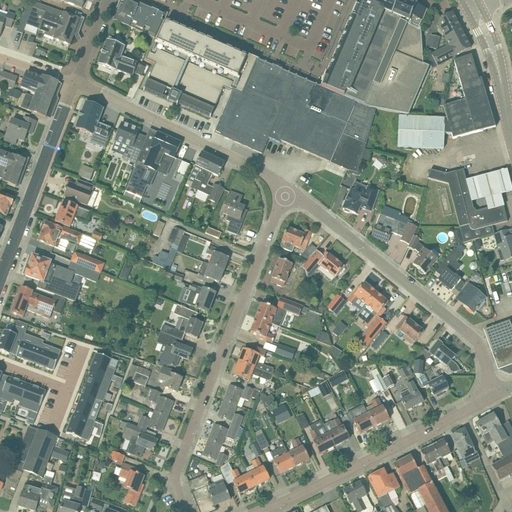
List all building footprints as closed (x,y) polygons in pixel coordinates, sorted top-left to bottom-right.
[(58,0),(82,8),(84,0),(58,0)] [(124,0),(123,1),(114,21),(155,39),(162,21),(163,18),(162,14),(130,0),(124,0)] [(321,87),(356,102),(371,109),(408,116),(429,67),(422,64),(420,31),(418,30),(426,10),(419,7),(416,6),(416,5),(403,0),(358,0),(356,5),(357,5),(352,17),(351,17),(346,31),(344,34),(328,72),(327,72),(321,87)] [(34,3),(30,15),(75,32),(80,19),(63,13),(34,3)] [(0,17),(0,37),(4,26),(11,29),(15,15),(8,13),(6,20),(0,17)] [(24,13),(20,23),(26,25),(30,15),(24,13)] [(445,38),(461,29),(452,13),(441,18),(438,25),(445,38)] [(75,32),(30,15),(26,25),(54,36),(53,39),(70,45),(75,32)] [(216,21),(239,31),(242,25),(219,15),(216,21)] [(155,39),(145,60),(155,64),(148,81),(161,87),(156,97),(168,102),(177,105),(176,106),(177,107),(177,106),(178,104),(210,118),(224,88),(232,92),(233,91),(242,95),(258,59),(248,55),(247,57),(234,51),(206,39),(163,20),(162,21),(155,39)] [(271,47),(275,35),(253,27),(249,39),(271,47)] [(471,48),(461,29),(445,38),(448,44),(446,45),(447,47),(431,55),(438,67),(456,58),(455,56),(471,48)] [(429,49),(436,50),(439,38),(433,36),(429,49)] [(29,53),(45,59),(49,46),(40,42),(38,46),(33,44),(34,41),(23,37),(19,48),(29,52),(29,53)] [(125,47),(107,40),(98,64),(116,71),(133,77),(134,74),(141,76),(145,67),(137,64),(138,64),(121,57),(125,47)] [(471,55),(453,61),(463,93),(463,94),(470,92),(467,84),(481,79),(479,80),(471,56),(471,55)] [(232,92),(214,134),(262,154),(269,138),(292,85),(290,73),(258,59),(242,95),(233,91),(232,92)] [(0,77),(0,84),(14,89),(18,78),(2,72),(0,77)] [(42,95),(52,99),(58,83),(43,77),(42,78),(27,72),(21,87),(30,90),(30,89),(38,92),(37,93),(42,95)] [(292,85),(269,138),(279,142),(279,141),(349,171),(358,173),(376,111),(371,109),(356,102),(321,87),(317,85),(290,73),(292,85)] [(446,119),(399,116),(397,148),(443,150),(444,134),(451,134),(453,140),(475,133),(475,134),(495,128),(481,79),(467,84),(470,92),(463,94),(465,100),(465,101),(443,107),(446,119)] [(463,93),(457,95),(458,102),(459,102),(465,100),(463,94),(463,93)] [(434,105),(443,107),(445,95),(436,94),(434,105)] [(54,100),(52,99),(42,95),(40,100),(26,95),(21,109),(47,118),(54,100)] [(90,143),(105,148),(113,129),(98,122),(103,110),(85,103),(75,129),(93,135),(90,143)] [(36,122),(26,118),(25,118),(22,124),(12,120),(4,141),(15,145),(17,139),(24,142),(28,132),(31,134),(36,122)] [(124,159),(136,164),(142,148),(134,145),(140,130),(139,130),(122,124),(122,123),(115,141),(115,142),(115,141),(128,146),(123,159),(124,159)] [(153,134),(148,132),(142,148),(136,164),(126,191),(141,198),(142,198),(147,186),(138,182),(145,167),(165,176),(173,159),(174,159),(181,143),(158,133),(157,134),(153,134)] [(26,161),(16,157),(13,156),(12,157),(0,152),(0,178),(4,180),(3,183),(15,187),(26,161)] [(213,158),(201,153),(195,166),(201,168),(195,180),(196,181),(194,185),(199,187),(213,158)] [(224,164),(213,158),(199,187),(197,191),(198,192),(208,196),(206,201),(217,205),(224,190),(214,185),(212,188),(207,185),(212,174),(218,177),(224,164)] [(373,165),(380,171),(384,165),(377,160),(373,165)] [(494,235),(495,235),(492,226),(507,222),(501,195),(505,194),(511,191),(511,190),(507,170),(499,172),(466,181),(463,170),(446,175),(430,170),(428,179),(448,184),(464,243),(494,235)] [(80,171),(78,176),(90,181),(92,175),(80,171)] [(75,185),(70,183),(69,185),(68,185),(67,185),(66,185),(66,186),(65,187),(65,188),(65,189),(66,190),(67,190),(67,191),(65,197),(87,206),(90,199),(92,200),(95,193),(92,192),(94,186),(77,180),(75,185)] [(360,207),(371,212),(378,192),(368,187),(365,195),(351,190),(343,208),(357,215),(360,207)] [(141,198),(126,191),(123,198),(138,205),(141,198)] [(14,198),(0,192),(0,214),(6,217),(10,206),(11,206),(14,198)] [(242,197),(230,193),(222,213),(228,215),(226,221),(230,223),(227,231),(237,236),(246,215),(242,213),(244,208),(238,206),(242,197)] [(90,212),(72,205),(63,202),(55,222),(70,228),(74,218),(86,223),(90,212)] [(410,244),(414,236),(418,228),(407,223),(406,225),(394,220),(394,221),(386,218),(387,217),(381,215),(376,226),(376,225),(371,238),(387,244),(391,233),(402,237),(400,241),(410,244)] [(153,235),(159,238),(165,224),(159,222),(153,235)] [(46,223),(39,241),(65,252),(69,240),(78,244),(80,240),(95,246),(96,242),(62,228),(62,229),(46,223)] [(172,230),(169,237),(175,240),(179,230),(175,228),(172,230)] [(304,250),(307,242),(311,233),(305,230),(303,235),(287,228),(282,241),(285,243),(283,249),(292,253),(294,246),(300,249),(300,248),(304,250)] [(175,240),(173,244),(179,246),(180,244),(185,232),(179,230),(175,240)] [(507,231),(495,235),(494,235),(498,248),(500,247),(502,253),(498,254),(501,262),(504,260),(504,261),(511,258),(511,237),(511,236),(509,237),(507,231)] [(100,242),(103,235),(95,232),(92,238),(100,242)] [(414,236),(410,244),(408,247),(414,250),(419,254),(416,257),(418,258),(413,265),(425,275),(438,260),(418,243),(420,240),(414,236)] [(164,267),(163,269),(168,271),(169,271),(177,252),(179,246),(173,244),(169,255),(164,267)] [(179,246),(177,252),(182,254),(185,246),(180,244),(179,246)] [(209,265),(224,271),(229,258),(224,256),(225,253),(209,247),(206,253),(213,256),(209,265)] [(455,249),(437,270),(442,274),(437,280),(451,292),(460,281),(454,275),(458,270),(451,264),(454,260),(456,262),(462,255),(455,249)] [(316,251),(314,253),(308,261),(307,262),(302,268),(305,270),(308,281),(321,266),(335,278),(344,267),(325,252),(322,256),(316,251)] [(152,263),(164,267),(169,255),(161,252),(159,258),(154,256),(152,263)] [(83,256),(74,253),(71,262),(101,274),(105,264),(83,255),(83,256)] [(26,275),(26,276),(40,281),(37,289),(76,302),(81,287),(70,284),(74,273),(50,264),(51,262),(33,256),(32,257),(30,256),(24,274),(26,275)] [(292,265),(288,263),(279,260),(270,282),(283,287),(292,265)] [(224,271),(209,265),(203,263),(197,279),(213,285),(214,281),(219,283),(224,271)] [(120,279),(128,281),(130,268),(123,266),(120,279)] [(95,279),(97,273),(86,268),(83,274),(95,279)] [(169,271),(168,271),(166,277),(181,282),(183,277),(169,271)] [(215,294),(206,290),(191,284),(189,290),(191,291),(186,304),(195,308),(208,313),(215,294)] [(366,305),(376,293),(364,284),(360,289),(358,287),(347,301),(353,305),(358,299),(366,305)] [(478,309),(478,308),(485,299),(468,284),(457,297),(465,303),(464,305),(474,313),(476,310),(477,311),(478,309)] [(21,288),(12,313),(23,318),(26,310),(50,319),(53,312),(60,314),(66,300),(54,296),(52,301),(32,294),(33,292),(21,288)] [(388,303),(376,293),(366,305),(375,312),(364,325),(370,329),(386,310),(384,308),(388,303)] [(336,296),(327,308),(337,316),(344,306),(342,304),(341,303),(344,300),(337,295),(336,296)] [(271,324),(280,328),(286,312),(299,316),(303,306),(281,298),(277,308),(269,305),(268,307),(261,304),(256,318),(271,324)] [(172,329),(170,336),(182,341),(185,335),(197,340),(203,324),(195,321),(198,314),(177,305),(177,306),(174,313),(173,315),(184,319),(178,332),(172,329)] [(396,328),(415,343),(424,332),(405,317),(396,328)] [(271,324),(256,318),(250,333),(257,335),(256,337),(272,343),(274,338),(267,335),(271,324)] [(511,320),(484,331),(498,370),(509,375),(511,373),(511,320)] [(21,323),(19,328),(26,331),(28,325),(21,323)] [(5,332),(0,344),(0,352),(10,356),(12,348),(19,351),(25,335),(26,331),(14,327),(11,334),(5,332)] [(337,327),(332,332),(339,338),(343,332),(337,327)] [(161,353),(156,365),(168,370),(170,366),(176,368),(180,357),(189,361),(193,351),(180,346),(182,341),(170,336),(160,332),(160,334),(159,337),(156,343),(162,346),(159,353),(161,353)] [(328,335),(320,332),(317,341),(332,347),(328,335)] [(382,332),(371,346),(376,350),(387,336),(382,332)] [(19,351),(16,357),(35,364),(42,345),(43,342),(25,335),(19,351)] [(42,345),(35,364),(54,371),(61,352),(42,345)] [(295,352),(278,345),(275,353),(292,360),(295,352)] [(244,350),(239,362),(271,375),(273,370),(258,364),(261,357),(264,358),(267,352),(253,346),(250,352),(244,350)] [(330,353),(338,358),(342,352),(334,347),(330,353)] [(428,352),(441,363),(440,364),(436,366),(437,369),(440,367),(443,368),(447,376),(452,374),(462,371),(461,371),(460,371),(458,367),(455,364),(451,361),(455,357),(442,347),(438,352),(432,347),(428,352)] [(96,354),(89,373),(90,373),(111,381),(115,371),(108,368),(111,360),(96,354)] [(415,361),(414,375),(422,375),(423,362),(415,361)] [(271,375),(239,362),(234,375),(249,381),(251,375),(268,382),(271,375)] [(132,365),(125,380),(145,387),(151,372),(132,365)] [(436,366),(432,368),(438,380),(428,385),(434,397),(436,396),(437,398),(444,394),(442,392),(448,389),(443,378),(447,376),(443,368),(440,367),(437,369),(436,366)] [(402,380),(410,377),(405,368),(398,372),(402,380)] [(163,369),(159,380),(166,383),(164,388),(177,393),(182,379),(170,374),(171,372),(163,369)] [(90,373),(82,394),(96,399),(103,402),(111,381),(90,373)] [(390,375),(382,379),(388,390),(395,386),(390,375)] [(337,376),(328,381),(332,388),(341,384),(337,376)] [(374,379),(382,393),(388,390),(382,379),(380,376),(374,379)] [(6,384),(0,400),(13,404),(14,401),(20,403),(27,385),(9,378),(6,384)] [(406,386),(408,390),(400,394),(403,401),(401,402),(406,411),(423,402),(418,392),(418,393),(412,383),(406,386)] [(325,384),(318,388),(321,393),(323,398),(330,394),(325,384)] [(20,403),(19,407),(37,414),(46,392),(27,385),(20,403)] [(243,391),(230,386),(224,401),(237,406),(242,408),(245,400),(250,402),(251,398),(255,399),(257,393),(254,391),(254,390),(246,387),(244,392),(243,391)] [(154,413),(167,417),(173,403),(160,398),(160,399),(158,398),(159,394),(151,391),(148,401),(157,404),(154,413)] [(82,394),(74,415),(88,420),(96,399),(82,394)] [(277,405),(272,395),(267,398),(265,395),(260,397),(266,410),(277,405)] [(376,411),(368,415),(375,427),(389,419),(383,407),(382,408),(378,399),(371,402),(376,411)] [(231,427),(239,429),(243,419),(233,415),(237,406),(224,401),(218,416),(233,422),(231,427)] [(284,405),(271,412),(275,418),(287,412),(284,405)] [(363,405),(346,414),(351,424),(354,423),(360,434),(375,427),(368,415),(363,405)] [(141,417),(137,428),(146,431),(148,426),(149,427),(149,428),(161,432),(167,417),(154,413),(151,421),(141,417)] [(73,415),(66,433),(88,442),(95,423),(88,420),(74,415),(73,415)] [(493,415),(475,424),(482,437),(484,436),(488,442),(493,439),(496,446),(507,440),(500,427),(493,415)] [(309,427),(304,416),(296,420),(301,431),(309,427)] [(27,417),(26,421),(28,421),(27,424),(33,426),(35,420),(27,417)] [(331,423),(324,426),(329,434),(328,435),(335,447),(349,440),(343,427),(342,428),(338,419),(331,423)] [(95,423),(93,428),(98,430),(102,432),(103,426),(95,423)] [(507,440),(496,446),(503,459),(491,466),(500,482),(511,474),(511,430),(508,423),(500,427),(507,440)] [(137,428),(128,424),(123,435),(131,438),(126,453),(136,457),(136,458),(138,458),(141,459),(145,448),(154,452),(158,441),(144,436),(146,431),(137,428)] [(243,431),(239,429),(231,427),(229,431),(214,426),(209,440),(222,446),(225,438),(234,441),(236,437),(240,439),(243,431)] [(324,426),(310,433),(314,442),(320,455),(335,447),(328,435),(329,434),(324,426)] [(464,430),(452,436),(463,458),(474,452),(464,430)] [(57,439),(38,432),(35,438),(25,464),(23,471),(42,478),(46,465),(55,443),(57,439)] [(269,447),(263,434),(255,438),(261,451),(269,447)] [(35,438),(25,435),(16,460),(25,464),(35,438)] [(295,451),(288,455),(295,467),(309,460),(303,447),(302,448),(298,439),(291,442),(295,451)] [(222,446),(209,440),(203,455),(218,461),(216,467),(221,468),(222,468),(223,463),(225,464),(228,457),(220,454),(219,455),(218,454),(222,446)] [(443,441),(432,446),(438,458),(443,469),(448,467),(449,466),(448,462),(453,460),(443,441)] [(295,467),(288,455),(282,442),(277,445),(279,448),(270,453),(275,462),(274,462),(280,475),(295,467)] [(262,455),(256,444),(251,446),(256,458),(262,455)] [(432,446),(420,452),(427,466),(436,462),(438,465),(434,466),(437,472),(443,469),(438,458),(432,446)] [(55,448),(51,458),(57,460),(60,450),(55,448)] [(124,457),(113,452),(110,460),(122,464),(124,457)] [(411,456),(393,465),(409,496),(417,492),(425,506),(415,511),(416,511),(445,511),(423,467),(417,470),(411,456)] [(255,471),(248,475),(254,487),(269,480),(263,467),(262,468),(258,459),(251,463),(255,471)] [(220,469),(225,479),(225,481),(232,478),(234,482),(240,495),(254,487),(248,475),(241,479),(236,470),(233,472),(228,463),(222,468),(221,468),(220,469)] [(138,475),(140,470),(124,464),(119,477),(127,480),(124,489),(129,491),(125,503),(135,507),(144,486),(141,485),(144,477),(138,475)] [(448,467),(443,469),(450,482),(454,480),(448,467)] [(385,469),(368,478),(384,509),(392,504),(387,494),(400,488),(393,475),(389,476),(385,469)] [(201,470),(187,475),(189,481),(204,476),(201,470)] [(55,474),(47,472),(46,476),(43,485),(44,485),(38,504),(51,509),(54,500),(52,500),(54,495),(56,496),(58,489),(51,486),(55,474)] [(188,483),(192,493),(207,487),(209,493),(214,505),(229,499),(228,495),(228,494),(227,492),(227,493),(224,487),(227,486),(225,481),(225,479),(214,483),(214,484),(210,486),(207,478),(206,476),(188,483)] [(367,496),(365,491),(360,482),(343,491),(350,504),(354,511),(356,510),(356,511),(372,511),(373,509),(372,507),(366,496),(367,496)] [(41,491),(25,486),(18,506),(35,511),(38,504),(44,485),(43,485),(41,491)] [(76,490),(65,487),(61,502),(63,502),(60,511),(78,511),(81,503),(86,505),(90,491),(85,490),(86,489),(77,487),(76,490)] [(207,487),(192,493),(199,511),(214,511),(217,511),(214,505),(209,493),(207,487)]
